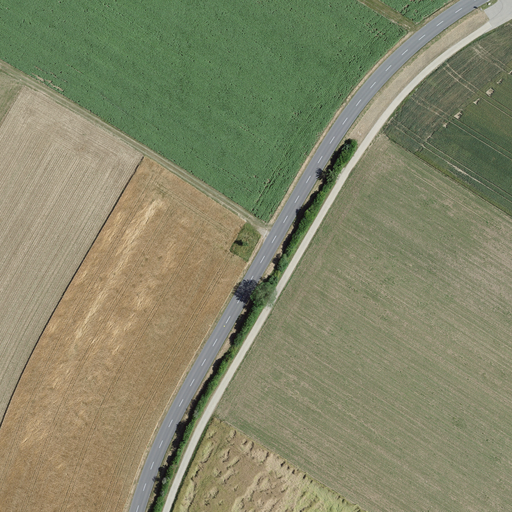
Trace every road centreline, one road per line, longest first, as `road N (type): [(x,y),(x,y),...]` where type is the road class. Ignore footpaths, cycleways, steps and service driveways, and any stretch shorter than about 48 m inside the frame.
road 1 (tertiary): [(136,511),(169,424),(321,157),(393,64),(481,0)]
road 2 (track): [(511,14),(412,83),(337,191),(185,463),(168,511)]
road 3 (track): [(0,68),(273,239)]
